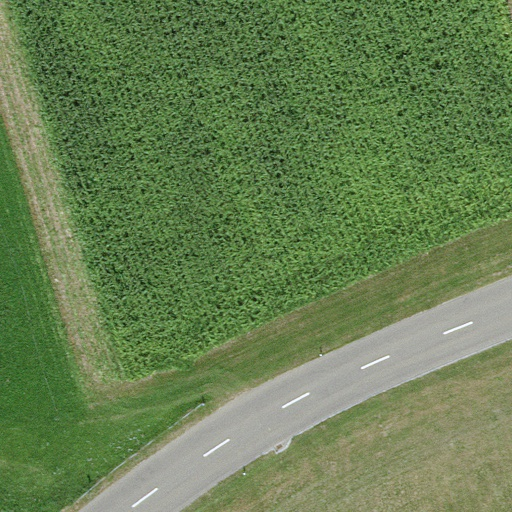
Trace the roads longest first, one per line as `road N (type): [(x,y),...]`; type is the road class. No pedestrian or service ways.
road 1 (tertiary): [(511,309),(378,362),(227,442)]
road 2 (unclassified): [(227,442),(0,434)]
road 3 (tertiary): [(227,442),(129,511)]
